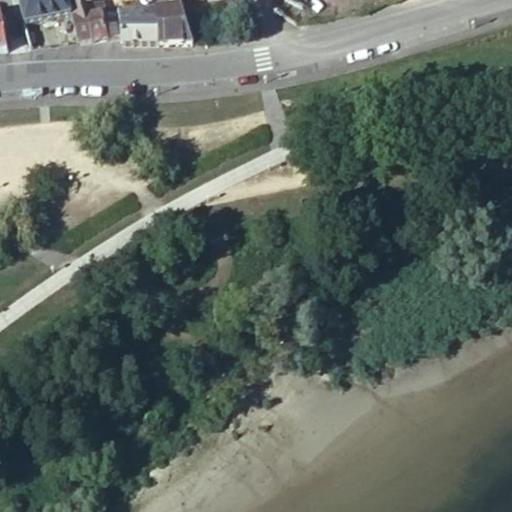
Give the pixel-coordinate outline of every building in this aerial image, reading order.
[(16,0),(23,27),(70,14),(69,10),(66,0),(16,0)] [(66,0),(69,10),(92,4),(90,0),(66,0)] [(70,14),(77,44),(107,41),(103,15),(95,15),(92,4),(69,10),(70,14)] [(188,45),(191,45),(180,6),(154,9),(157,46),(166,46),(180,45),(188,45)] [(103,15),(107,41),(121,39),(122,46),(149,46),(157,46),(154,9),(103,15)] [(248,90),(251,102),(267,99),(265,86),(248,90)]
